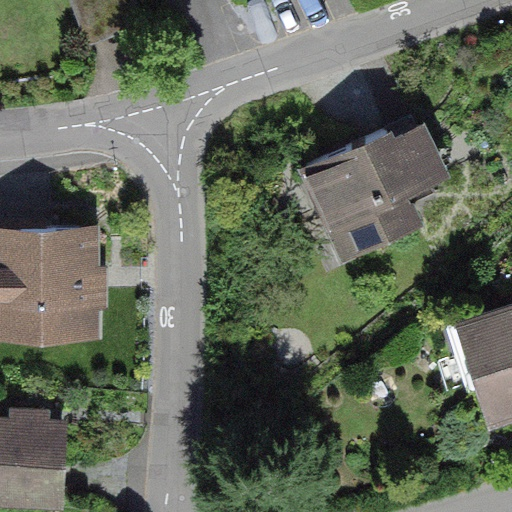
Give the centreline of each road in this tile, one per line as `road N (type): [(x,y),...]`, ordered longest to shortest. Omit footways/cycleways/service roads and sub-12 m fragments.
road 1 (residential): [(168,109),(180,228),(167,511)]
road 2 (residential): [(168,109),(468,0)]
road 3 (residential): [(0,140),(168,109)]
